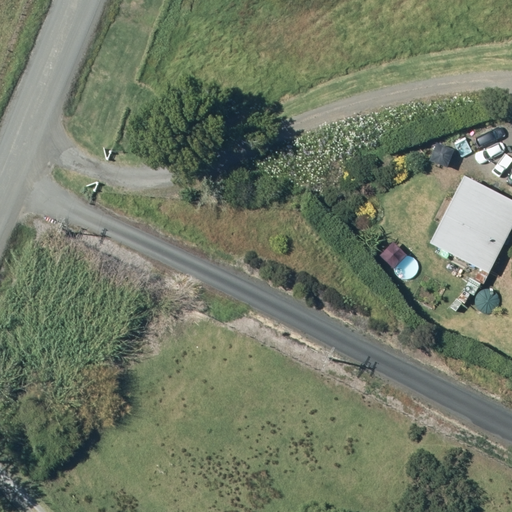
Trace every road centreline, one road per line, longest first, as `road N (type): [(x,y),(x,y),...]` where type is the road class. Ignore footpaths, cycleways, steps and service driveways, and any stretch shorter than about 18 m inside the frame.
road 1 (unknown): [(0,143),(511,400)]
road 2 (unclassified): [(0,140),(54,0)]
